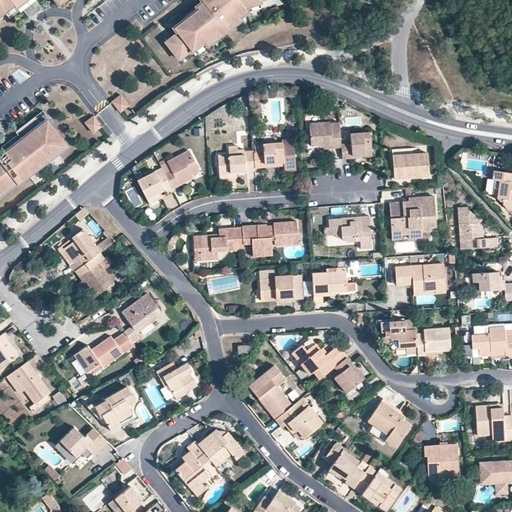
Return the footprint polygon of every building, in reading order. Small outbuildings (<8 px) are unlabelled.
[(0,0),(0,14),(18,0),(55,0),(58,3),(62,0),(0,0)] [(203,0),(197,5),(199,7),(187,17),(174,26),(179,32),(172,37),(174,40),(169,45),(179,58),(192,49),(193,50),(205,41),(207,42),(219,33),(220,35),(241,19),(239,16),(246,10),(244,6),(259,1),(258,0),(203,0)] [(259,1),(244,6),(246,10),(261,6),(259,1)] [(199,7),(197,5),(185,14),(187,17),(199,7)] [(247,14),(246,10),(239,16),(241,19),(247,14)] [(220,35),(219,33),(207,42),(208,44),(220,35)] [(207,42),(205,41),(193,50),(196,54),(208,44),(207,42)] [(128,105),(120,95),(112,101),(120,112),(128,105)] [(68,145),(48,119),(50,118),(43,110),(16,131),(18,134),(22,139),(6,152),(0,156),(0,196),(17,183),(18,183),(68,145)] [(97,122),(93,116),(85,122),(92,133),(101,126),(97,122)] [(309,123),(311,145),(323,144),(324,148),(341,147),(340,144),(339,121),(328,122),(328,121),(309,123)] [(352,158),(352,155),(363,154),(364,157),(371,156),(369,131),(350,133),(351,142),(340,144),(341,147),(341,148),(342,159),(352,158)] [(22,139),(18,134),(2,146),(6,152),(22,139)] [(264,150),(253,151),(253,153),(254,166),(266,165),(265,161),(283,161),(284,164),(284,170),(295,169),(292,138),(281,139),(282,141),(264,143),(264,150)] [(245,150),(245,153),(238,154),(238,149),(238,146),(228,146),(229,153),(218,153),(220,174),(230,173),(230,171),(237,171),(254,170),(254,166),(253,153),(253,151),(253,150),(245,150)] [(179,182),(178,178),(190,171),(199,167),(189,149),(168,160),(173,169),(165,173),(172,186),(179,182)] [(408,176),(408,173),(413,173),(414,175),(430,174),(428,151),(393,154),(395,177),(408,176)] [(138,180),(148,198),(164,190),(167,194),(174,190),(172,186),(165,173),(162,167),(138,180)] [(178,178),(179,182),(193,175),(190,171),(178,178)] [(509,212),(511,212),(511,174),(495,172),(494,180),(500,181),(499,189),(496,188),(495,196),(509,212)] [(167,194),(164,190),(148,198),(150,203),(167,194)] [(408,201),(408,206),(404,206),(403,201),(389,203),(390,214),(391,224),(395,223),(395,230),(400,230),(400,234),(408,234),(408,238),(421,237),(421,231),(430,231),(430,226),(435,226),(435,220),(434,195),(408,197),(408,201)] [(483,238),(482,227),(477,223),(477,219),(469,209),(468,207),(458,207),(461,249),(497,246),(496,238),(483,238)] [(360,215),(358,219),(348,220),(346,216),(331,217),(326,218),(327,226),(332,226),(332,233),(336,236),(341,236),(348,240),(360,239),(361,247),(371,246),(369,215),(360,215)] [(272,239),(275,239),(275,245),(298,243),(297,220),(274,222),(274,224),(267,225),(266,224),(242,225),(242,226),(243,243),(252,242),(253,255),(273,254),(272,239)] [(391,224),(392,239),(408,238),(408,234),(400,234),(400,230),(395,230),(395,223),(391,224)] [(242,226),(219,228),(219,236),(211,237),(210,234),(194,235),(195,252),(202,251),(202,259),(219,258),(218,250),(244,248),(243,243),(242,226)] [(72,236),(75,240),(64,247),(73,261),(70,263),(75,270),(100,252),(83,229),(72,236)] [(104,289),(114,282),(104,269),(112,263),(107,256),(104,258),(100,252),(75,270),(82,279),(95,296),(104,289)] [(396,284),(413,283),(424,282),(425,292),(446,291),(444,262),(395,266),(396,284)] [(347,282),(346,270),(344,271),(326,272),(312,272),(314,295),(326,294),(335,294),(335,291),(347,290),(347,282)] [(477,281),(478,291),(502,290),(503,301),(511,300),(511,281),(505,282),(501,282),(501,278),(500,274),(497,274),(497,272),(486,272),(482,273),(479,273),(476,273),(475,274),(474,275),(473,277),(473,279),(477,281)] [(304,299),(303,289),(302,274),(292,275),(293,299),(304,299)] [(275,275),(275,278),(259,279),(261,299),(285,297),(285,300),(293,299),(292,275),(275,275)] [(89,300),(95,296),(82,279),(76,283),(89,300)] [(347,282),(347,290),(355,289),(355,281),(347,282)] [(104,289),(106,291),(115,284),(114,282),(104,289)] [(414,293),(425,292),(424,282),(413,283),(414,293)] [(162,313),(148,293),(123,312),(132,325),(124,331),(124,332),(133,343),(141,337),(137,332),(162,313)] [(326,302),(326,294),(314,295),(314,303),(326,302)] [(394,349),(397,346),(406,346),(406,348),(417,347),(416,337),(416,333),(415,318),(381,321),(382,331),(385,331),(385,335),(383,337),(394,349)] [(451,349),(450,327),(424,329),(424,332),(416,333),(416,337),(417,347),(418,353),(418,354),(426,354),(426,351),(437,350),(451,349)] [(506,330),(492,330),(492,336),(474,337),(474,351),(480,350),(481,358),(493,357),(493,354),(507,353),(507,359),(511,358),(511,333),(506,334),(506,330)] [(0,367),(0,368),(19,354),(2,332),(1,333),(0,333),(0,367)] [(114,339),(111,336),(91,349),(88,345),(75,354),(88,372),(101,363),(103,366),(134,345),(133,343),(124,332),(114,339)] [(337,345),(325,355),(315,343),(306,349),(302,344),(292,352),(310,374),(314,371),(320,378),(326,373),(335,366),(347,357),(337,345)] [(249,354),(249,345),(239,346),(239,354),(249,354)] [(463,359),(472,358),(471,346),(462,346),(463,359)] [(346,392),(361,380),(350,365),(352,363),(347,357),(335,366),(340,373),(335,377),(346,392)] [(47,394),(50,391),(27,361),(20,366),(7,376),(13,383),(18,379),(25,389),(35,402),(30,406),(34,411),(51,398),(47,394)] [(192,371),(186,361),(177,367),(174,362),(157,371),(165,386),(168,384),(177,398),(188,392),(188,391),(184,384),(193,379),(190,372),(192,371)] [(352,363),(350,365),(361,380),(365,377),(353,362),(352,363)] [(257,390),(262,396),(259,398),(276,418),(285,411),(293,405),(278,386),(271,378),(279,372),(280,371),(275,364),(258,378),(263,385),(257,390)] [(278,386),(286,380),(279,372),(271,378),(278,386)] [(263,385),(258,378),(249,386),(259,398),(262,396),(257,390),(263,385)] [(19,393),(25,389),(18,379),(13,383),(19,393)] [(197,386),(193,379),(184,384),(188,391),(197,386)] [(119,419),(132,412),(128,405),(135,400),(127,385),(104,398),(105,400),(95,406),(100,415),(102,414),(111,428),(121,423),(119,419)] [(295,389),(288,395),(293,402),(300,396),(295,389)] [(60,405),(67,400),(59,390),(53,395),(60,405)] [(305,437),(320,425),(306,407),(308,405),(302,397),(293,405),(285,411),(276,418),(282,426),(285,424),(289,422),(296,431),(298,429),(305,437)] [(400,418),(398,421),(394,418),(397,414),(380,402),(368,420),(389,434),(386,439),(396,446),(410,425),(403,419),(400,418)] [(320,425),(324,422),(309,404),(308,405),(306,407),(320,425)] [(511,440),(511,422),(511,415),(504,416),(503,407),(490,408),(490,404),(475,406),(477,436),(492,436),(492,442),(511,440)] [(403,419),(405,416),(399,411),(397,414),(394,418),(398,421),(400,418),(403,419)] [(293,433),(296,431),(289,422),(285,424),(293,433)] [(94,455),(107,441),(93,427),(84,436),(74,426),(57,445),(72,461),(81,452),(85,455),(90,450),(94,455)] [(228,431),(223,436),(217,428),(205,437),(202,434),(195,440),(210,458),(216,465),(232,452),(237,458),(245,451),(228,431)] [(415,437),(419,442),(427,436),(422,430),(415,437)] [(190,449),(182,456),(186,461),(176,469),(192,489),(201,482),(210,475),(202,465),(210,458),(195,440),(195,439),(187,445),(190,449)] [(428,469),(438,469),(439,476),(439,480),(459,479),(458,443),(447,444),(447,447),(440,448),(440,444),(425,445),(425,455),(427,455),(428,469)] [(356,465),(360,460),(343,448),(329,469),(338,476),(340,473),(347,479),(355,484),(364,472),(365,471),(356,465)] [(172,465),(176,469),(186,461),(182,456),(172,465)] [(122,457),(115,462),(124,473),(131,467),(122,457)] [(511,461),(480,463),(482,484),(496,483),(497,493),(508,493),(507,482),(511,481),(511,461)] [(386,511),(402,488),(369,465),(365,471),(364,472),(355,484),(354,487),(370,498),(373,494),(383,501),(379,505),(386,511)] [(345,482),(347,479),(340,473),(338,476),(337,477),(345,482)] [(206,488),(201,482),(192,489),(197,495),(206,488)] [(146,510),(140,502),(134,495),(137,493),(131,485),(116,497),(127,511),(143,511),(146,511),(146,510)] [(49,490),(42,496),(51,509),(59,503),(49,490)] [(256,511),(272,511),(273,511),(297,511),(301,508),(295,503),(296,501),(279,490),(272,499),(265,495),(254,510),(256,511)] [(137,493),(134,495),(140,502),(143,499),(138,492),(137,493)] [(379,505),(383,501),(373,494),(370,498),(379,505)] [(61,511),(59,503),(51,509),(52,511),(61,511)]
